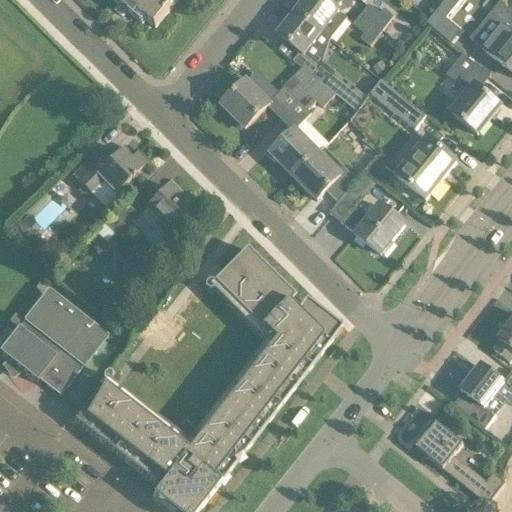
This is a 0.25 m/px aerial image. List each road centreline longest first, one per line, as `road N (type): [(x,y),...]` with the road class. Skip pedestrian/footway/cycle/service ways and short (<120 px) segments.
road 1 (residential): [(400,349),(163,119)]
road 2 (residential): [(511,190),(409,319),(400,349)]
road 3 (residential): [(163,119),(39,0)]
road 4 (residential): [(400,349),(426,332),(511,225)]
road 5 (residential): [(163,119),(257,0)]
